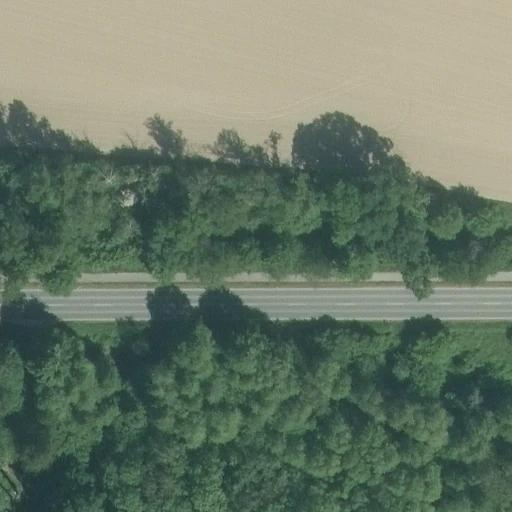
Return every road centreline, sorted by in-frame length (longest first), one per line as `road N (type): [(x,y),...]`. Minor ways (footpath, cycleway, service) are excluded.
road 1 (track): [(0,122),(443,175),(511,175)]
road 2 (primary): [(0,304),(511,302)]
road 3 (track): [(32,303),(23,511)]
